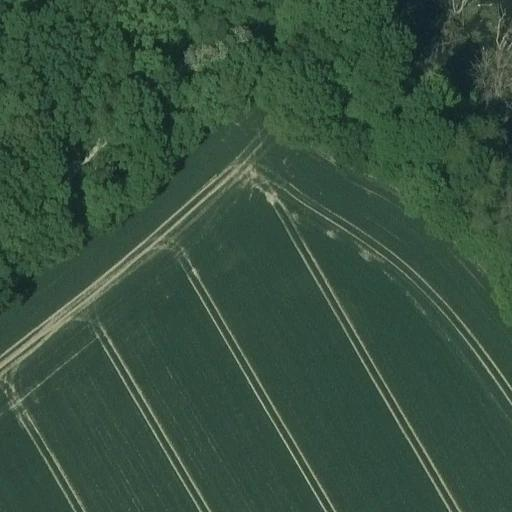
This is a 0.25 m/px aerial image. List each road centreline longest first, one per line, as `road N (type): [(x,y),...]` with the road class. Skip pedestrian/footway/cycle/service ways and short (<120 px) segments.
road 1 (track): [(261,0),(0,238)]
road 2 (unknown): [(282,0),(511,263)]
